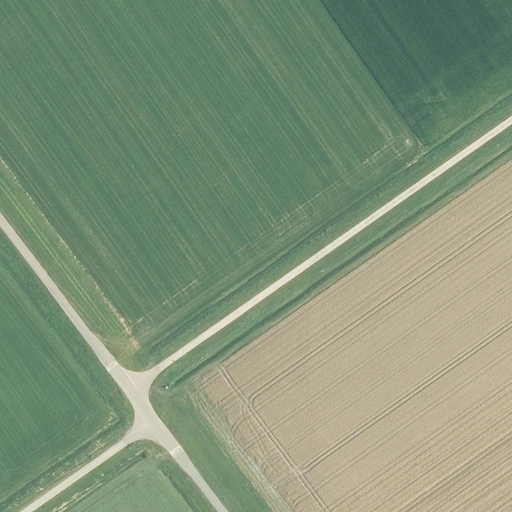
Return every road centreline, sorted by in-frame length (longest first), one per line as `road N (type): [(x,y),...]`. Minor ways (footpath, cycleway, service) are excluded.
road 1 (residential): [(128,388),(511,119)]
road 2 (unclassified): [(128,388),(0,219)]
road 3 (residential): [(154,423),(27,511)]
